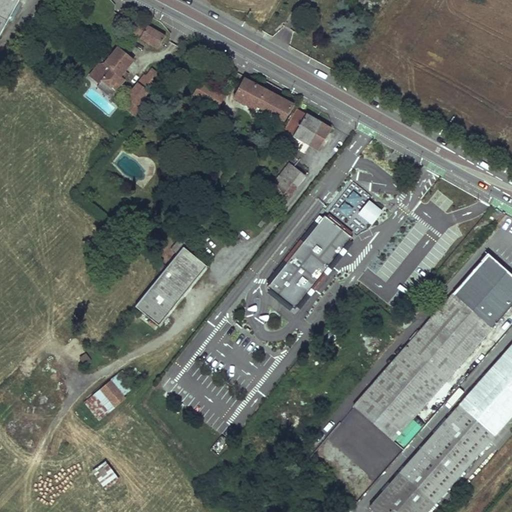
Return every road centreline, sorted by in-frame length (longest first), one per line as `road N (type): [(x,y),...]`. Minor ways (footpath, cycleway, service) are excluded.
road 1 (primary): [(145,0),(511,202)]
road 2 (primary): [(511,181),(185,0)]
